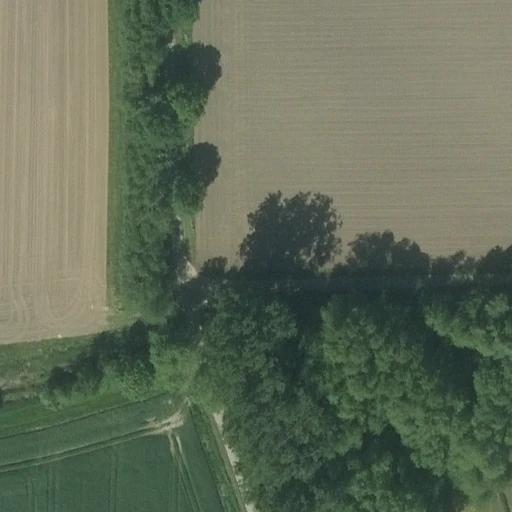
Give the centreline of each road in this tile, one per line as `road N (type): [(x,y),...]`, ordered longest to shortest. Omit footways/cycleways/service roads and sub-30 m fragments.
road 1 (unclassified): [(189,286),(511,284)]
road 2 (unclassified): [(189,286),(171,0)]
road 3 (unclassified): [(252,511),(203,365),(189,286)]
